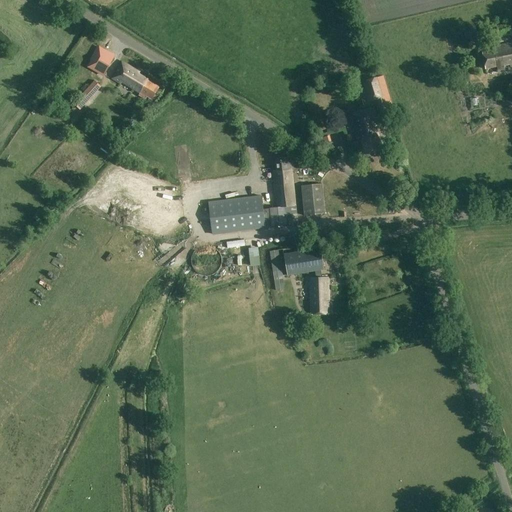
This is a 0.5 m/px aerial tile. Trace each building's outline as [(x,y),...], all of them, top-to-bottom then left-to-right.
[(511,15),(507,17),(508,24),(496,26),(498,38),(511,35),(509,26),(511,25),(511,15)] [(477,26),(463,28),(465,37),(479,34),(477,26)] [(510,67),(511,66),(511,42),(493,47),(494,50),(482,52),(485,69),(497,67),(498,70),(504,68),(503,65),(510,64),(510,67)] [(105,74),(115,57),(104,51),(94,68),(105,74)] [(152,100),(159,87),(147,80),(138,74),(139,72),(121,62),(111,78),(130,90),(131,88),(139,93),(138,95),(145,99),(146,96),(152,100)] [(383,76),(364,82),(369,101),(377,99),(381,112),(393,108),(383,76)] [(94,81),(73,104),(78,108),(99,85),(94,81)] [(365,154),(382,149),(376,129),(379,128),(372,107),(349,115),(358,143),(361,142),(365,154)] [(117,140),(101,128),(98,131),(114,144),(117,140)] [(177,146),(183,181),(194,179),(189,144),(177,146)] [(212,234),(297,224),(290,158),(275,159),(276,171),(273,171),(274,178),(273,178),(277,208),(263,209),(261,196),(208,203),(212,234)] [(322,184),(301,186),(304,215),(325,213),(322,184)] [(130,238),(129,248),(144,249),(144,239),(130,238)] [(171,250),(177,256),(189,245),(183,238),(171,250)] [(226,257),(230,254),(228,250),(234,247),(232,242),(221,247),(226,257)] [(311,314),(328,314),(328,305),(329,305),(328,277),(327,277),(327,278),(322,278),(321,270),(324,270),(321,248),(284,254),(287,275),(315,271),(316,278),(310,278),(310,299),(309,299),(309,300),(310,300),(311,314)]
